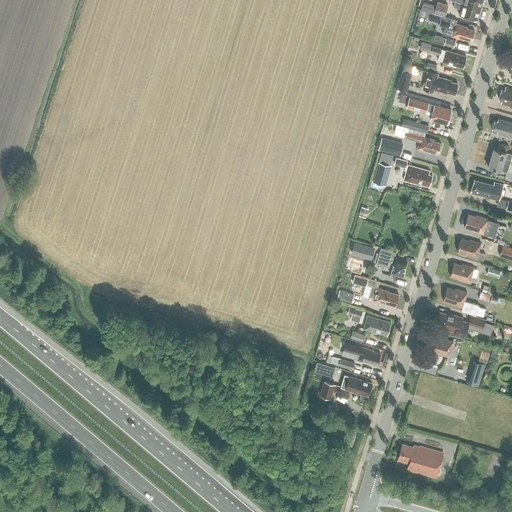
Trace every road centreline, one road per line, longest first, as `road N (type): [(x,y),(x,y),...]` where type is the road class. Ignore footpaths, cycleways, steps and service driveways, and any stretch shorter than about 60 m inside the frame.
road 1 (secondary): [(364,495),(506,0)]
road 2 (motorway): [(228,511),(0,318)]
road 3 (motorway): [(0,367),(168,511)]
